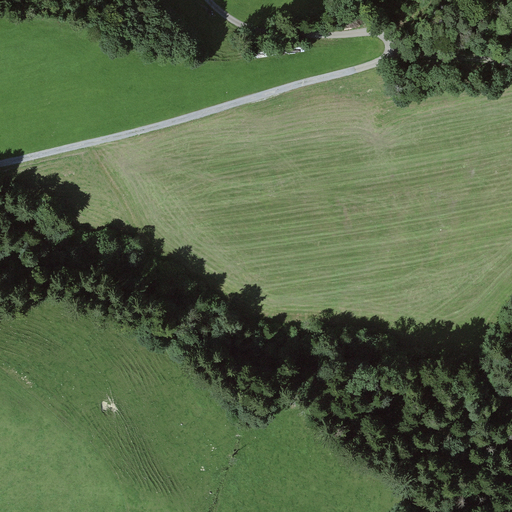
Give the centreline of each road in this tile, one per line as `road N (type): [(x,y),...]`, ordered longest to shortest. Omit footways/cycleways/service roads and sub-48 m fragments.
road 1 (track): [(0,162),(381,64),(388,45),(372,31),(265,32),(208,0)]
road 2 (track): [(511,68),(388,45)]
